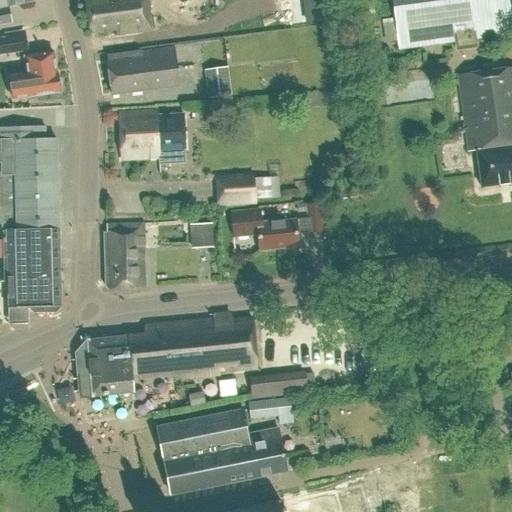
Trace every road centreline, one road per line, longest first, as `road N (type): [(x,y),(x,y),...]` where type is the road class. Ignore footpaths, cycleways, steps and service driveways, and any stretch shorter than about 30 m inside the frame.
road 1 (tertiary): [(92,319),(124,308),(511,264)]
road 2 (tertiary): [(92,319),(89,98),(64,0)]
road 3 (residential): [(299,478),(153,511)]
